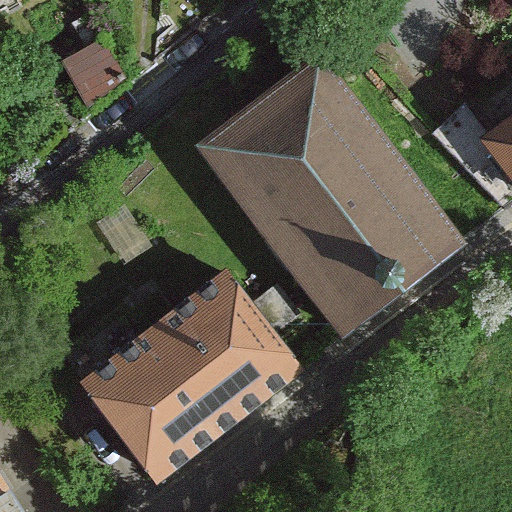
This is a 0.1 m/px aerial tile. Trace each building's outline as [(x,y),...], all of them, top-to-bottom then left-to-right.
[(126,78),(90,14),(73,24),(87,49),(66,61),(91,105),(126,78)] [(316,56),(200,146),(344,330),(461,240),(316,56)] [(511,188),(511,103),(472,132),(511,188)] [(296,368),(223,275),(175,313),(152,283),(63,352),(159,475),(296,368)] [(0,511),(19,511),(0,479),(0,511)]
